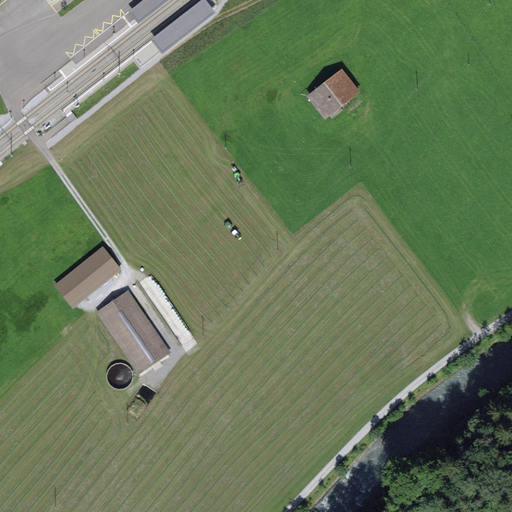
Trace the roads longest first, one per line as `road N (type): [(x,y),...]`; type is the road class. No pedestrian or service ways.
road 1 (track): [(511,315),(408,390),(286,511)]
road 2 (residential): [(13,63),(51,50),(117,0)]
